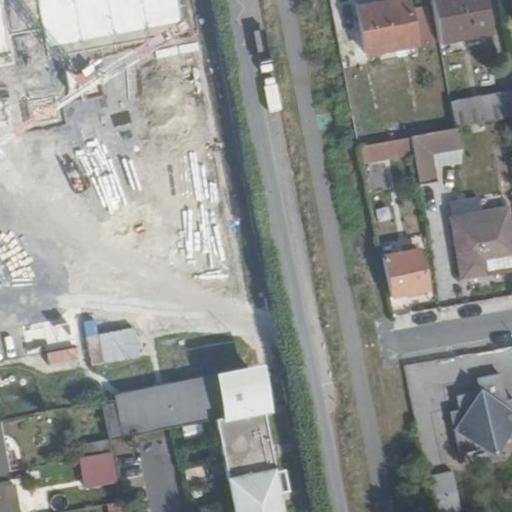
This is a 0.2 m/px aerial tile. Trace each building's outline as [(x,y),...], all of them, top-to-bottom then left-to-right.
[(0,0),(0,65),(14,63),(2,0),(37,0),(48,60),(175,38),(168,0),(0,0)] [(489,35),(483,0),(431,0),(439,44),(489,35)] [(415,46),(406,1),(381,6),(389,51),(415,46)] [(389,51),(381,6),(357,10),(365,55),(389,51)] [(511,119),(511,94),(449,105),(453,130),(458,129),(511,119)] [(462,148),(458,129),(453,130),(410,139),(413,154),(419,184),(436,181),(431,154),(462,148)] [(413,154),(410,139),(358,150),(362,165),(413,154)] [(241,194),(236,195),(239,212),(244,211),(241,194)] [(511,256),(505,221),(449,229),(457,281),(484,276),(481,262),(511,256)] [(425,292),(417,251),(379,259),(386,299),(425,292)] [(237,379),(255,376),(254,368),(217,375),(219,383),(237,379)] [(269,410),(262,374),(255,376),(237,379),(219,383),(212,384),(112,404),(101,406),(107,441),(108,443),(215,421),(262,411),(269,410)] [(212,384),(219,383),(217,375),(210,376),(212,384)] [(112,404),(212,384),(210,376),(111,396),(112,404)] [(511,439),(511,408),(507,409),(501,376),(478,381),(479,394),(482,405),(471,407),(469,396),(456,398),(462,429),(455,430),(460,453),(485,449),(493,458),(503,441),(511,439)] [(274,473),(262,411),(215,421),(227,483),(233,482),(237,501),(231,502),(232,511),(281,511),(278,495),(285,493),(281,472),(274,473)] [(110,454),(108,443),(107,441),(73,447),(76,460),(110,454)] [(0,489),(0,511),(24,511),(21,496),(2,499),(0,490),(0,489)] [(120,511),(119,502),(107,505),(108,511),(120,511)]
